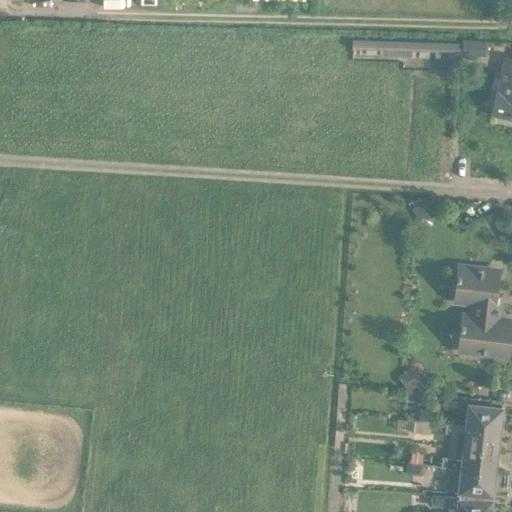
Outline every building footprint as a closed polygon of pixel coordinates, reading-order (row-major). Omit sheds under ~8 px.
[(352,39),(351,48),(381,49),(381,54),(410,55),(410,51),(461,53),(461,43),(352,39)] [(486,39),(464,39),(463,53),(463,57),(486,57),(486,39)] [(511,58),(505,57),(498,90),(496,90),(491,113),(511,118),(511,116),(511,115),(511,58)] [(412,208),(419,218),(431,209),(425,199),(412,208)] [(473,302),(472,307),(493,309),(498,310),(499,303),(494,303),(498,270),(458,265),(454,300),(473,302)] [(493,309),(472,307),(471,315),(462,314),(458,349),(507,355),(511,320),(492,318),(493,309)] [(399,379),(408,392),(423,381),(413,368),(399,379)] [(500,416),(501,407),(468,403),(466,425),(498,429),(499,427),(501,426),(502,419),(500,416)] [(419,409),(418,419),(431,421),(432,411),(419,409)] [(412,433),(429,434),(431,421),(418,419),(414,419),(412,433)] [(456,446),(463,447),(497,450),(496,450),(496,449),(499,447),(500,440),(497,437),(498,429),(466,425),(447,423),(446,433),(458,434),(456,446)] [(496,451),(497,450),(463,447),(456,446),(455,458),(441,457),(440,466),(448,467),(493,472),(494,463),(497,461),(498,454),(496,452),(496,451)] [(411,452),(410,461),(422,462),(423,453),(411,452)] [(405,463),(404,473),(420,475),(421,464),(405,463)] [(496,476),(493,473),(493,472),(448,467),(445,489),(458,491),(467,492),(467,495),(473,496),(473,499),(482,499),(483,493),(491,494),(492,485),(495,483),(496,476)] [(409,490),(419,490),(419,477),(409,477),(409,490)] [(493,511),(491,508),(491,499),(482,499),(473,499),(473,496),(467,495),(467,492),(458,491),(458,496),(430,496),(430,505),(448,505),(448,507),(447,511),(493,511)]
